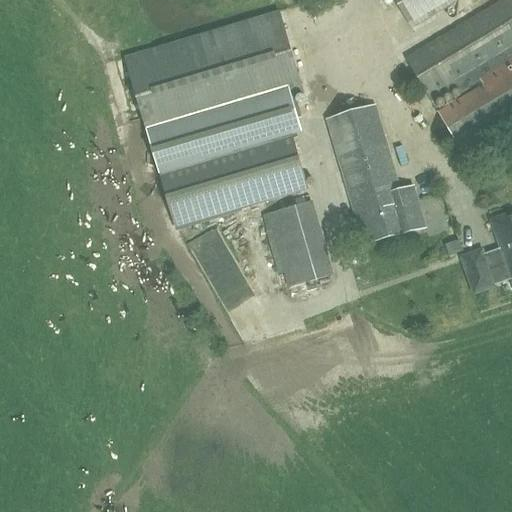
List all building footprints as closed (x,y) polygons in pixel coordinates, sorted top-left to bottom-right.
[(300,19),(294,0),(275,0),(283,24),(300,19)] [(403,0),(417,28),(474,0),(403,0)] [(463,152),(511,122),(511,0),(502,0),(406,58),(463,152)] [(279,12),(125,57),(146,131),(289,89),(291,96),(303,93),(279,12)] [(289,89),(146,131),(160,176),(292,138),(302,135),(291,96),(289,89)] [(376,106),(327,120),(351,205),(400,190),(376,106)] [(160,176),(175,227),(307,189),(292,138),(160,176)] [(400,190),(351,205),(358,226),(362,225),(367,245),(424,228),(412,187),(400,190)] [(289,287),(334,275),(314,201),(267,213),(289,287)] [(507,264),(489,270),(482,251),(463,258),(475,292),(511,279),(511,213),(493,221),(507,264)] [(221,277),(249,345),(274,335),(231,232),(199,245),(213,280),(221,277)] [(449,255),(462,251),(458,239),(445,244),(449,255)]
